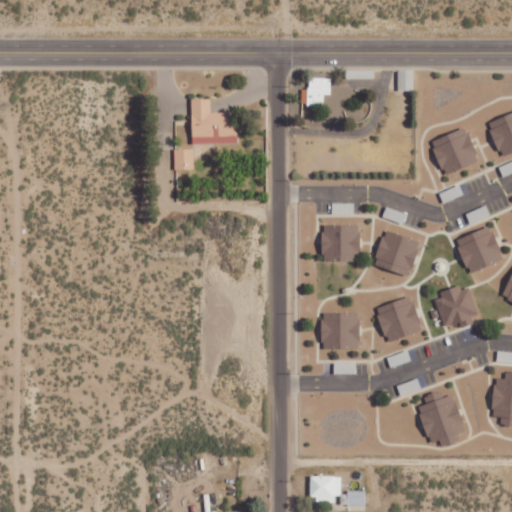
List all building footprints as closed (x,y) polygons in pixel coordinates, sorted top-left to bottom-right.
[(348,78),(375,77),(375,69),(347,70),(348,78)] [(399,90),(415,89),(415,69),(399,69),(399,90)] [(332,77),(310,76),(309,88),(302,88),(302,105),(325,105),(325,93),(332,94),(332,77)] [(192,143),(238,144),(238,112),(211,112),(211,98),(193,98),(192,143)] [(511,111),(488,122),(503,156),(511,151),(511,111)] [(432,140),(445,174),(480,160),(466,126),(432,140)] [(175,148),(175,169),(194,169),(194,148),(175,148)] [(503,175),(511,172),(511,161),(500,165),(503,175)] [(444,202),(464,194),(460,184),(440,193),(444,202)] [(355,202),(333,202),(333,213),(355,213),(355,202)] [(480,218),(490,215),(487,205),(473,209),(475,214),(479,212),(480,218)] [(407,213),(387,206),(383,216),(404,223),(407,213)] [(324,260),(361,260),(360,223),(323,224),(324,260)] [(457,237),(469,272),(504,260),(492,226),(457,237)] [(374,263),(409,275),(421,241),(386,229),(374,263)] [(511,299),(511,275),(503,296),(511,299)] [(444,326),(460,322),(461,326),(481,320),(470,283),(441,292),(443,297),(436,298),(444,326)] [(377,307),(388,341),(423,329),(412,295),(377,307)] [(323,311),(322,347),(359,348),(360,312),(323,311)] [(388,356),(391,367),(411,361),(408,350),(388,356)] [(511,362),(511,351),(498,350),(497,360),(511,362)] [(356,373),(357,362),(335,362),(334,373),(356,373)] [(511,424),(511,370),(506,370),(506,377),(496,377),(493,415),(502,416),(502,423),(511,424)] [(403,383),(406,392),(420,388),(418,379),(403,383)] [(454,393),(444,397),(442,390),(425,396),(427,403),(419,406),(431,442),(442,439),(445,446),(460,440),(458,433),(466,430),(454,393)] [(367,491),(341,491),(342,475),(311,475),(311,500),(339,500),(339,503),(348,503),(348,510),(366,511),(367,491)]
